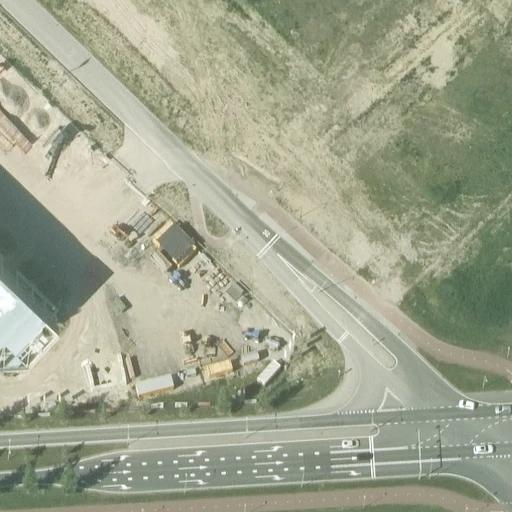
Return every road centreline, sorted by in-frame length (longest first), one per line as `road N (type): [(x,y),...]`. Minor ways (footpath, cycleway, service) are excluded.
road 1 (tertiary): [(0,480),(457,452)]
road 2 (tertiary): [(347,422),(0,443)]
road 3 (unclassified): [(10,0),(191,172)]
road 4 (unclassified): [(465,418),(322,285),(298,279)]
road 5 (unknown): [(322,128),(468,0)]
road 6 (unknown): [(322,128),(182,0)]
road 7 (unclassified): [(298,279),(191,172)]
